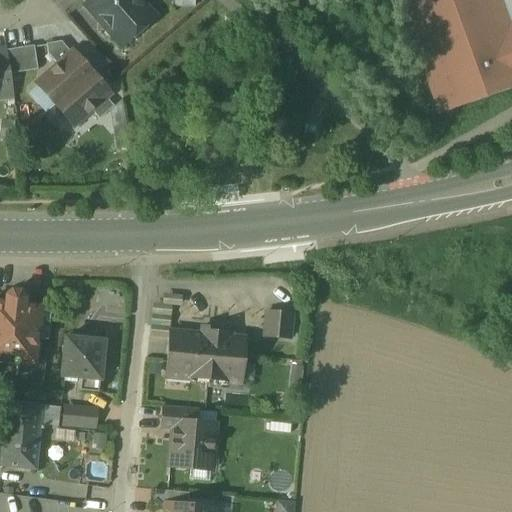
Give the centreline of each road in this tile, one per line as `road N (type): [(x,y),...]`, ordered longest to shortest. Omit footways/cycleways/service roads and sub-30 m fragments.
road 1 (secondary): [(511,179),(361,211),(146,233)]
road 2 (unclassified): [(146,233),(121,511)]
road 3 (secondary): [(146,233),(0,236)]
